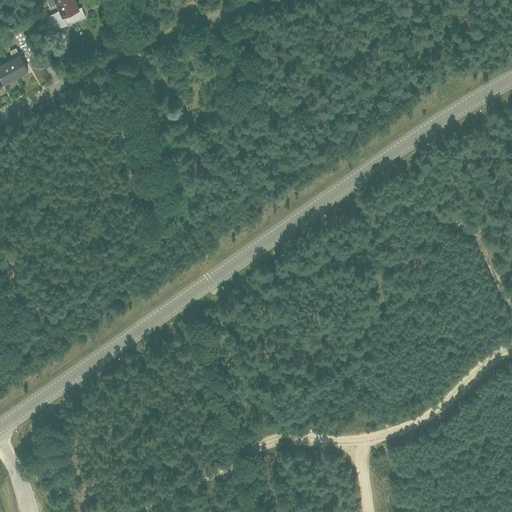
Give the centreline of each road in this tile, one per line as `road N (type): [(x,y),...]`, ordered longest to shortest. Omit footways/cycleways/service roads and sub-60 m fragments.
road 1 (unclassified): [(511,76),(413,136),(0,425)]
road 2 (unknown): [(101,511),(278,443),(408,433),(511,351)]
road 3 (residential): [(0,120),(131,47),(114,0)]
